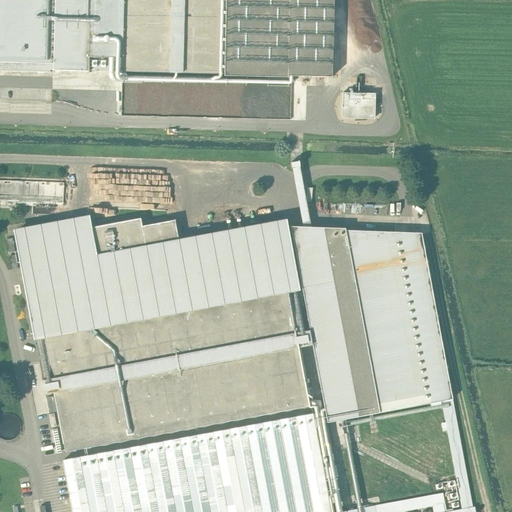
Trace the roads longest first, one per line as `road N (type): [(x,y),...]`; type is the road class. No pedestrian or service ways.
road 1 (unknown): [(275,168),(393,169),(403,177),(408,204),(392,216),(361,217),(267,201)]
road 2 (unknown): [(0,158),(158,166),(224,180)]
road 3 (unknown): [(386,69),(393,114),(376,127),(326,123),(317,98),(330,80),(360,70)]
road 4 (unknown): [(0,284),(33,462)]
road 5 (unknown): [(106,120),(280,123)]
